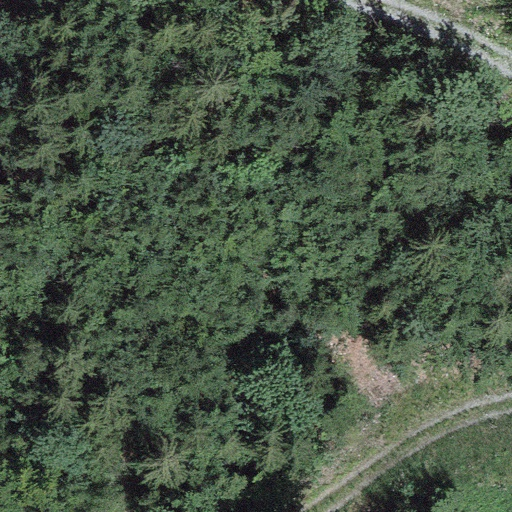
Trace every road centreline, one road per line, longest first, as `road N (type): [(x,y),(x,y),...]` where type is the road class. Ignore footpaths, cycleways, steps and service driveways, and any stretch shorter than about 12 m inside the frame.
road 1 (track): [(511,403),(487,406),(285,511)]
road 2 (track): [(361,0),(409,12),(511,62)]
